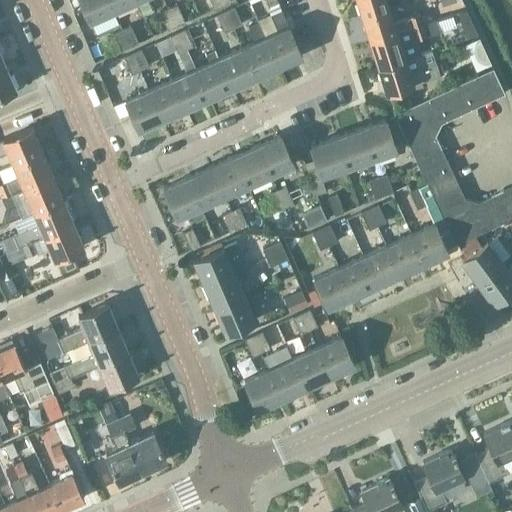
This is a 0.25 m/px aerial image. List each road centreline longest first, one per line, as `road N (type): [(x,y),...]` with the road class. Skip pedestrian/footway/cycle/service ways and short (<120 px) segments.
road 1 (residential): [(317,0),(340,75),(112,185)]
road 2 (tertiary): [(225,476),(511,352)]
road 3 (tertiary): [(225,476),(195,374),(144,257)]
road 4 (tertiary): [(112,185),(33,0)]
road 5 (residential): [(0,321),(144,257)]
